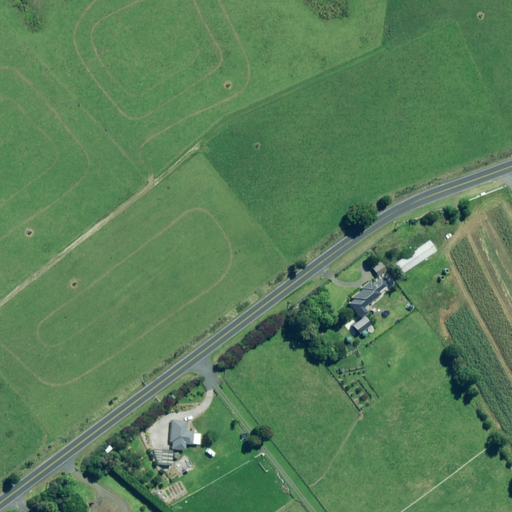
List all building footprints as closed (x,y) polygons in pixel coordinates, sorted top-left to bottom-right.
[(434,251),(427,240),(390,265),(397,275),(434,251)] [(385,270),(378,262),(370,268),(377,277),(385,270)] [(360,290),(358,292),(350,298),(351,300),(346,304),(358,318),(349,324),(357,337),(363,333),(361,331),(364,329),(364,330),(364,331),(365,332),(366,332),(366,333),(367,333),(368,333),(369,333),(370,332),(371,331),(371,330),(372,330),(372,329),(372,328),(371,328),(371,327),(371,326),(370,326),(370,325),(369,325),(362,315),(365,313),(361,308),(369,301),(370,303),(374,299),(373,298),(378,295),(376,293),(384,286),(378,278),(375,281),(373,278),(359,289),(360,290)] [(185,421),(172,421),(172,422),(170,422),(169,443),(170,443),(170,450),(184,450),(184,444),(191,444),(191,431),(185,431),(185,421)] [(171,451),(154,449),(154,465),(170,466),(171,451)]
